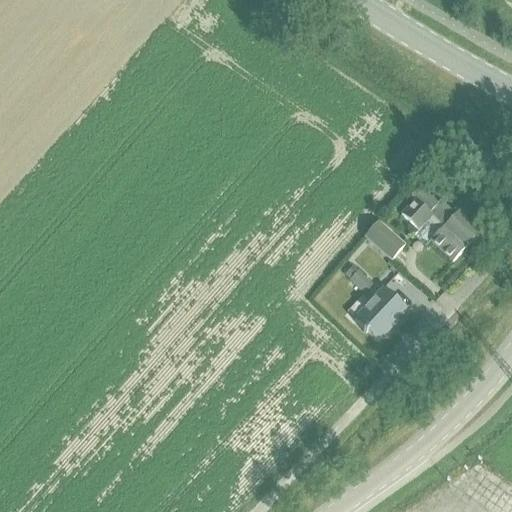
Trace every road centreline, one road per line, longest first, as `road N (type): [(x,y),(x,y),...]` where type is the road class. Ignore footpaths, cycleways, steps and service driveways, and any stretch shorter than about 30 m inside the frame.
road 1 (residential): [(260,511),(508,241)]
road 2 (secondary): [(338,511),(433,438),(511,351)]
road 3 (secondary): [(511,93),(352,0)]
